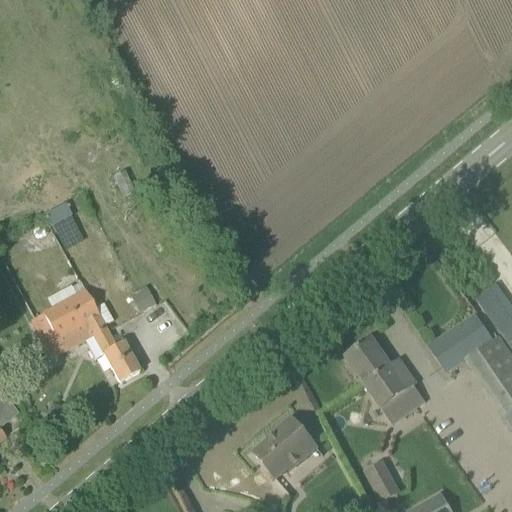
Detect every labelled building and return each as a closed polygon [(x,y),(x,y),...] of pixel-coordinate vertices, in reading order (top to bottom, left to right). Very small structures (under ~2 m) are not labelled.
[(69,214),(64,202),(43,213),(50,227),(63,251),(82,241),(69,214)] [(118,294),(132,287),(115,251),(102,257),(118,294)] [(131,296),(140,314),(157,305),(148,287),(131,296)] [(475,301),(511,351),(511,307),(497,287),(475,301)] [(94,339),(119,386),(139,375),(123,344),(114,349),(86,295),(34,323),(54,361),(94,339)] [(493,343),(475,317),(428,349),(446,376),(466,362),(506,420),(511,416),(511,361),(497,340),(493,343)] [(345,360),(364,387),(392,427),(422,406),(411,389),(413,387),(398,365),(391,370),(371,342),(345,360)] [(317,450),(315,448),(291,421),(277,433),(279,435),(253,457),(275,482),(288,471),(290,473),(317,450)] [(42,434),(41,446),(54,447),(55,436),(42,434)] [(366,475),(382,504),(398,496),(389,480),(374,488),(367,474),(366,475)] [(415,511),(449,511),(441,497),(415,511)]
